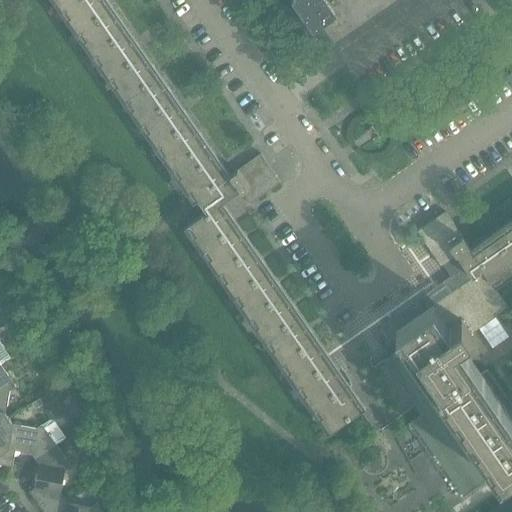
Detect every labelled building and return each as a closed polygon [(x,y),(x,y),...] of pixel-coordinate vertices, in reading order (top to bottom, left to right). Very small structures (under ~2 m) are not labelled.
[(55,0),(63,10),(65,8),(71,17),(69,18),(78,33),(81,31),(87,39),(84,41),(94,55),(97,53),(103,62),(100,64),(110,78),(113,76),(118,84),(116,86),(126,101),(129,99),(135,108),(132,109),(142,123),(144,122),(150,130),(148,132),(158,146),(160,144),(166,153),(164,155),(173,169),(176,167),(182,175),(179,177),(189,191),(192,190),(198,198),(193,201),(194,203),(198,200),(227,180),(226,178),(101,0),(55,0)] [(385,0),(295,0),(313,26),(318,23),(322,19),(334,36),(385,0)] [(207,212),(185,227),(186,229),(191,226),(197,234),(194,236),(204,250),(206,248),(212,257),(210,259),(220,273),(222,271),(228,280),(226,281),(235,296),(238,294),(244,302),(241,304),(251,318),(254,316),(260,325),(257,327),(267,341),(270,339),(276,348),(273,350),(283,364),(285,362),(291,371),(289,373),(299,387),(301,385),(307,393),(304,395),(314,409),(317,408),(323,416),(320,418),(329,431),(327,432),(328,434),(361,411),(219,206),(224,203),(241,191),(250,204),(281,182),(261,154),(230,175),(226,178),(227,180),(198,200),(207,212)] [(390,319),(382,325),(399,350),(390,356),(389,357),(384,360),(384,361),(387,365),(415,404),(421,414),(411,421),(464,497),(496,475),(501,482),(511,473),(511,405),(490,374),(487,369),(475,377),(454,345),(461,341),(472,334),(508,309),(494,288),(498,285),(475,252),(473,252),(445,212),(417,231),(417,232),(425,243),(441,266),(443,265),(449,261),(457,273),(464,284),(446,296),(435,304),(437,306),(429,312),(429,311),(429,310),(428,309),(426,310),(427,311),(424,313),(419,306),(416,302),(390,319)] [(511,225),(475,252),(498,285),(511,275),(511,225)] [(0,261),(11,263),(13,251),(1,250),(0,257),(0,261)] [(30,341),(40,335),(34,327),(25,334),(30,341)] [(0,366),(2,366),(12,358),(0,341),(0,366)] [(0,425),(9,419),(6,413),(10,390),(16,386),(2,366),(0,366),(0,425)] [(36,459),(57,444),(67,437),(55,421),(50,421),(43,425),(42,424),(36,428),(13,424),(9,419),(0,425),(0,448),(13,467),(16,451),(32,454),(36,459)] [(44,511),(65,497),(61,492),(65,469),(71,465),(57,444),(36,459),(40,464),(35,488),(29,492),(44,511)] [(0,464),(13,467),(0,448),(0,464)] [(103,511),(97,503),(91,507),(68,503),(65,497),(44,511),(43,511),(103,511)]
